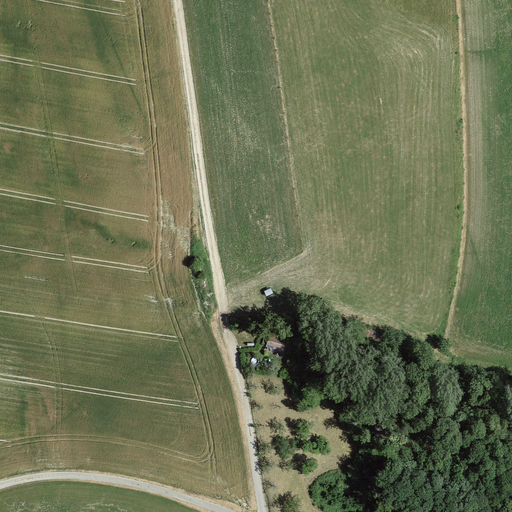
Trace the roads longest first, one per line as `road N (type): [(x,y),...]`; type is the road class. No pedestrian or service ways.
road 1 (track): [(172,0),(261,511)]
road 2 (track): [(224,511),(78,475),(0,487)]
